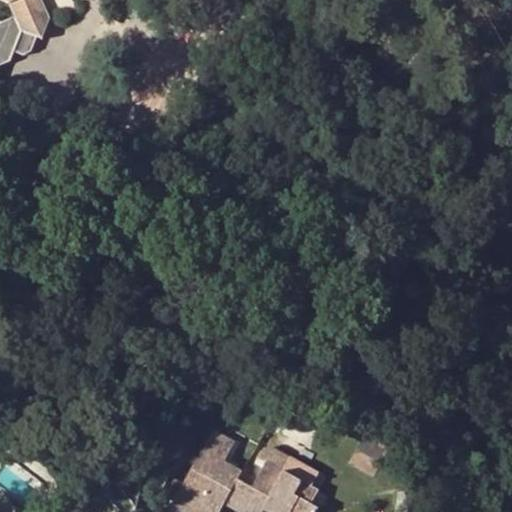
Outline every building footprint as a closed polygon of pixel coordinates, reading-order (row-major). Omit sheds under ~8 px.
[(0,0),(10,4),(16,18),(1,24),(2,46),(15,50),(21,33),(41,40),(50,18),(41,0),(0,0)] [(0,0),(0,23),(1,24),(16,18),(10,4),(0,0)] [(2,46),(1,24),(0,23),(0,66),(11,61),(15,50),(2,46)] [(159,116),(158,99),(128,100),(128,117),(159,116)] [(266,511),(315,511),(317,509),(294,496),(301,483),(309,487),(317,473),(289,458),(281,472),(265,463),(252,488),(236,481),(241,471),(223,462),(233,445),(211,433),(202,451),(174,503),(190,511),(220,511),(225,504),(227,505),(230,499),(244,507),(241,511),(240,511),(263,511),(264,511),(266,511)] [(273,449),(265,463),(281,472),(289,458),(273,449)] [(50,502),(58,511),(62,511),(74,503),(66,491),(50,502)] [(227,505),(241,511),(244,507),(230,499),(227,505)]
